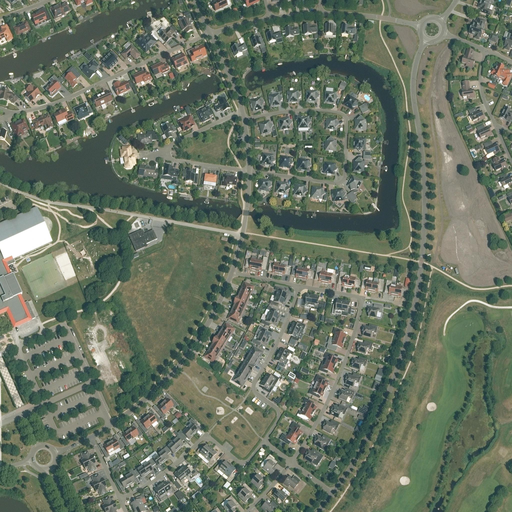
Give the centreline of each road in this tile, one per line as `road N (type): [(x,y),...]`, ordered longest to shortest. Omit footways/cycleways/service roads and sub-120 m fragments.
road 1 (unclassified): [(333,492),(393,380),(415,301),(424,210),(413,78),(424,40)]
road 2 (residential): [(249,171),(341,181),(347,122),(312,110),(245,121)]
road 3 (unclassified): [(90,437),(159,387),(202,332),(231,273)]
road 4 (residential): [(210,34),(76,95),(11,113)]
road 5 (residential): [(120,500),(202,437),(243,463),(264,441)]
road 6 (residential): [(290,462),(335,385),(363,297)]
road 7 (residential): [(264,441),(279,414),(254,384),(299,286)]
